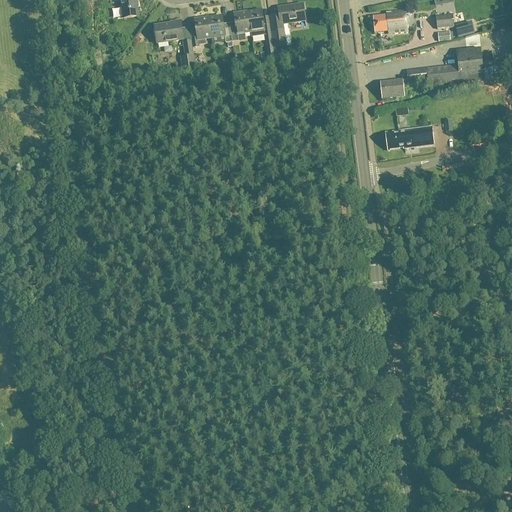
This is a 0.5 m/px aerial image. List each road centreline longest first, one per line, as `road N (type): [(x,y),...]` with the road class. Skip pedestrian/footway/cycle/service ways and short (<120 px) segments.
road 1 (tertiary): [(405,511),(365,177)]
road 2 (tertiary): [(365,177),(344,0)]
road 3 (unclassified): [(374,175),(511,143)]
